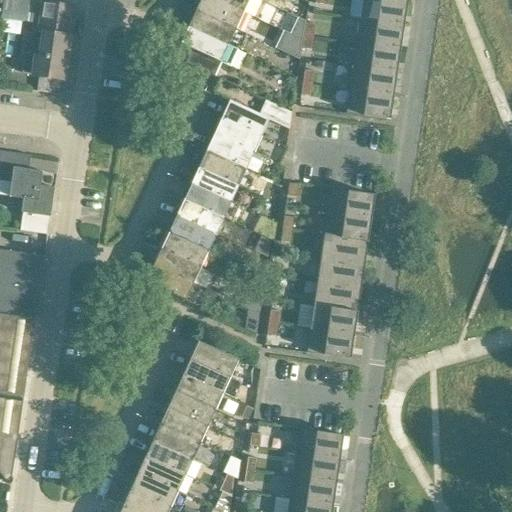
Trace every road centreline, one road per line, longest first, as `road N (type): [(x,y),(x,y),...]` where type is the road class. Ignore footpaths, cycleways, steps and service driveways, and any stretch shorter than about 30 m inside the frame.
road 1 (residential): [(355,511),(430,0)]
road 2 (residential): [(25,506),(63,253)]
road 3 (unclassified): [(63,253),(116,257),(127,249),(201,88)]
road 4 (unclassified): [(75,511),(103,484),(173,332)]
road 5 (residential): [(63,253),(81,131)]
